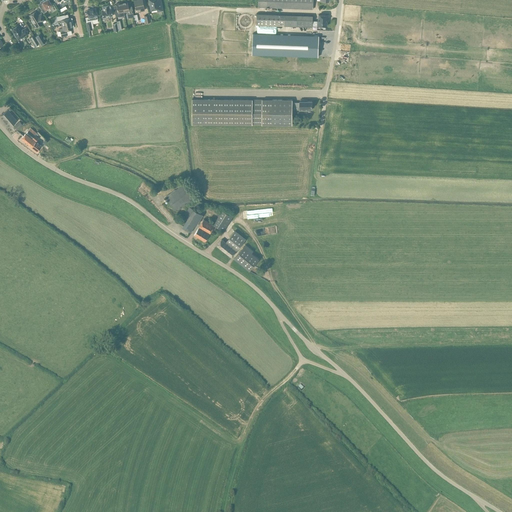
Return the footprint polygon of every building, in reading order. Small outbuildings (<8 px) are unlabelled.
[(54,2),(52,0),(49,0),(49,2),(48,0),(45,0),(44,1),(43,0),(42,0),(40,2),(40,3),(38,4),(43,13),(46,11),(45,10),(49,8),(52,12),(56,10),(52,3),(54,2)] [(142,0),(133,0),(135,9),(139,8),(140,12),(144,11),(142,0)] [(148,0),(151,10),(157,8),(158,11),(162,10),(160,0),(148,0)] [(313,0),(258,0),(258,7),(313,9),(313,0)] [(127,1),(122,3),(124,12),(127,12),(127,15),(133,14),(131,6),(128,6),(128,4),(127,1)] [(117,10),(114,11),(115,17),(124,16),(124,12),(122,3),(116,4),(116,5),(117,10)] [(110,8),(109,6),(109,5),(102,7),(103,10),(101,10),(103,18),(112,16),(111,8),(110,8)] [(96,9),(87,10),(88,17),(85,18),(86,23),(91,22),(92,28),(93,28),(92,21),(98,19),(96,9)] [(38,16),(35,12),(29,15),(31,19),(31,21),(32,23),(34,23),(37,28),(43,24),(42,22),(45,20),(41,14),(38,16)] [(312,28),(313,16),(284,15),(257,14),(256,26),(284,27),(312,28)] [(71,18),(64,19),(63,15),(57,17),(58,23),(61,23),(62,25),(72,23),(73,22),(72,18),(71,18)] [(329,21),(329,15),(319,15),(318,22),(317,21),(317,26),(327,26),(327,21),(329,21)] [(72,23),(62,25),(62,28),(59,29),(61,37),(67,35),(66,30),(73,29),(74,29),(74,28),(73,24),(72,24),(72,23)] [(18,25),(11,29),(18,40),(29,33),(26,28),(21,31),(18,25)] [(40,34),(35,37),(41,46),(46,43),(40,34)] [(318,57),(319,36),(253,34),(252,55),(318,57)] [(33,35),(29,38),(34,46),(38,44),(33,35)] [(292,125),(292,110),(300,110),(308,110),(308,108),(312,108),(312,101),(307,101),(307,100),(300,100),(300,101),(300,102),(292,102),(292,100),(272,100),(192,99),(192,124),(292,125)] [(7,110),(0,116),(9,127),(16,121),(7,110)] [(41,145),(37,142),(37,143),(35,142),(38,138),(35,135),(37,133),(30,128),(25,134),(21,139),(36,151),(41,146),(41,145)] [(166,197),(169,201),(176,211),(196,197),(186,182),(166,197)] [(191,205),(199,209),(202,203),(195,199),(191,205)] [(189,207),(184,215),(181,219),(186,222),(182,228),(191,233),(195,226),(202,214),(189,207)] [(194,235),(198,238),(205,242),(212,231),(214,232),(217,227),(224,231),(233,217),(222,210),(214,225),(204,219),(194,235)] [(217,246),(232,257),(246,240),(235,231),(226,242),(222,239),(217,246)] [(249,271),(259,259),(251,253),(253,251),(246,245),(234,259),(249,271)]
